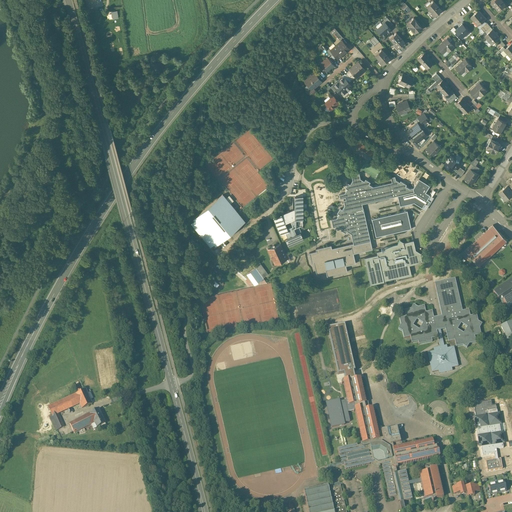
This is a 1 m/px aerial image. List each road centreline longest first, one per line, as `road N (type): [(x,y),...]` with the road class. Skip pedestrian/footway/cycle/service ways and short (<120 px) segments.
road 1 (secondary): [(203,511),(68,0)]
road 2 (primary): [(273,0),(213,64),(107,205),(0,405)]
road 3 (residential): [(414,155),(354,122),(357,106),(383,80)]
